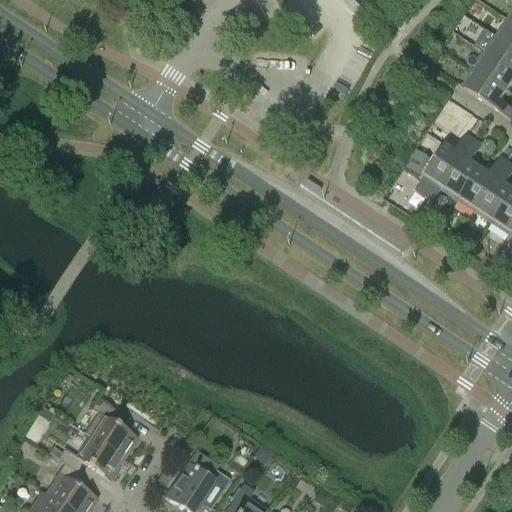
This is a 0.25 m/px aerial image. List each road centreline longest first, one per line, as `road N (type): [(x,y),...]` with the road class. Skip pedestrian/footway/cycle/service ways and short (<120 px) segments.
road 1 (tertiary): [(133,133),(511,384)]
road 2 (tertiary): [(511,355),(147,112)]
road 3 (tertiary): [(147,112),(0,14)]
road 4 (tertiary): [(0,42),(133,133)]
road 5 (residential): [(313,0),(339,26),(343,47),(312,92),(265,93)]
road 6 (residential): [(439,511),(511,402)]
